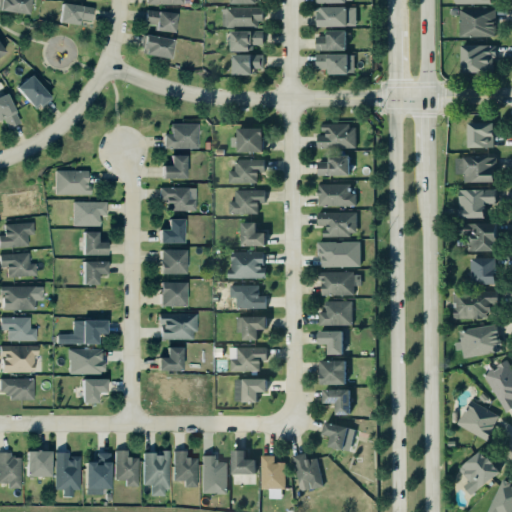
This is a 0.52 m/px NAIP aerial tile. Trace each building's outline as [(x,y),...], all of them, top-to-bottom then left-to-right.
[(27,0),(26,12),(0,8),(0,0),(27,0)] [(59,0),(91,5),(89,19),(79,17),(78,23),(56,20),(59,0)] [(223,6),(261,6),(261,20),(255,20),(255,26),(223,26),(223,6)] [(353,6),(353,25),(313,25),(313,12),(316,11),(315,7),(318,7),(318,6),(353,6)] [(176,13),(146,9),(144,24),(155,26),(155,30),(174,32),(176,13)] [(459,37),(495,37),(495,9),(459,9),(459,37)] [(261,30),(229,30),(229,49),(251,49),(251,43),(261,43),(261,30)] [(346,30),(325,30),(325,35),(315,35),(315,51),(346,50),(346,30)] [(140,33),(142,34),(143,32),(172,38),(168,57),(140,51),(141,46),(138,45),(140,33)] [(495,46),(462,45),(462,72),(494,72),(495,46)] [(312,53),(352,52),(352,73),(323,74),(323,67),(312,68),(312,53)] [(233,75),(253,74),(253,69),(263,69),(263,54),(232,55),(233,75)] [(14,86),(28,73),(47,95),(47,96),(48,97),(39,105),(37,104),(32,107),(14,86)] [(18,123),(8,93),(0,96),(0,119),(3,118),(7,127),(18,123)] [(160,132),(169,132),(169,130),(167,129),(167,125),(169,123),(169,122),(195,122),(196,147),(160,147),(160,132)] [(467,147),(493,147),(493,122),(468,122),(467,147)] [(314,135),(314,147),(352,146),(351,127),(345,127),(345,123),(318,123),(318,132),(323,132),(323,135),(314,135)] [(235,126),(260,126),(261,150),(236,151),(236,146),(229,146),(229,136),(235,136),(235,126)] [(168,153),(183,153),(183,176),(159,176),(160,163),(168,163),(168,153)] [(314,161),(315,174),(347,173),(346,154),(327,155),(327,161),(314,161)] [(455,156),(455,174),(464,174),(463,182),(495,182),(496,157),(455,156)] [(264,160),(235,159),(234,171),(228,171),(228,184),(257,184),(257,173),(264,173),(264,160)] [(54,194),(88,194),(89,170),(54,170),(54,194)] [(317,184),(318,207),(355,206),(355,193),(347,193),(347,184),(317,184)] [(166,210),(195,210),(195,187),(159,187),(159,202),(166,202),(166,210)] [(262,188),(262,201),(255,201),(255,212),(226,213),(226,200),(232,200),(232,189),(262,188)] [(459,218),(486,218),(485,206),(496,206),(496,189),(458,190),(459,218)] [(71,201),(71,224),(96,224),(96,213),(103,213),(103,201),(71,201)] [(322,237),(357,236),(356,212),(318,213),(318,227),(322,227),(322,237)] [(159,243),(183,242),(183,219),(168,219),(168,229),(159,229),(159,243)] [(0,234),(0,247),(28,246),(27,234),(33,234),(33,222),(3,223),(4,234),(0,234)] [(241,245),(264,246),(265,233),(256,233),(256,222),(242,222),(241,245)] [(497,223),(459,223),(459,234),(467,234),(467,251),(492,251),(492,240),(496,240),(497,223)] [(83,255),(106,255),(105,242),(97,242),(97,231),(82,231),(83,255)] [(358,237),(358,265),(318,265),(318,253),(314,253),(314,237),(358,237)] [(185,249),(160,249),(159,273),(184,273),(185,249)] [(264,251),(229,252),(230,278),(264,278),(264,251)] [(7,276),(36,275),(36,263),(28,263),(28,252),(0,253),(0,266),(7,266),(7,276)] [(472,285),(496,284),(496,258),(471,258),(472,285)] [(80,259),(104,259),(104,272),(95,272),(95,282),(80,282),(80,259)] [(320,295),(354,295),(354,286),(360,285),(360,272),(320,272),(320,295)] [(158,280),(183,280),(182,304),(157,304),(158,280)] [(42,286),(1,285),(1,309),(37,310),(37,300),(42,300),(42,286)] [(259,285),(229,285),(230,297),(236,297),(236,308),(266,308),(266,295),(259,295),(259,285)] [(453,291),(454,319),(495,318),(494,290),(453,291)] [(317,311),(323,311),(323,300),(350,300),(350,324),(316,324),(317,311)] [(195,339),(196,313),(160,312),(159,338),(195,339)] [(0,316),(0,328),(4,328),(4,331),(5,331),(5,339),(33,339),(34,327),(27,327),(28,316),(0,316)] [(266,316),(236,317),(236,332),(243,332),(243,340),(257,340),(257,329),(266,329),(266,316)] [(105,319),(72,320),(72,333),(56,334),(57,344),(97,343),(97,333),(106,333),(105,319)] [(458,330),(460,342),(454,343),(455,350),(462,349),(463,357),(502,352),(498,324),(458,330)] [(342,331),(319,331),(319,344),(328,344),(328,355),(343,354),(342,331)] [(35,372),(35,345),(1,345),(1,371),(35,372)] [(180,345),(165,345),(165,356),(156,356),(156,369),(180,369),(180,345)] [(230,371),(259,371),(259,361),(266,361),(266,347),(229,347),(230,371)] [(68,373),(102,374),(103,349),(68,348),(68,373)] [(318,359),(343,359),(343,383),(318,383),(318,359)] [(504,413),(511,408),(511,372),(506,361),(484,372),(504,413)] [(31,377),(0,377),(0,391),(4,391),(4,394),(7,394),(7,398),(31,399),(31,377)] [(234,379),(235,402),(258,401),(257,392),(266,392),(266,378),(234,379)] [(105,379),(82,379),(81,402),(97,402),(97,392),(105,392),(105,379)] [(320,389),(347,388),(347,413),(333,413),(333,402),(320,402),(320,389)] [(457,427),(488,439),(499,414),(468,401),(457,427)] [(328,447),(350,451),(354,429),(325,422),(322,435),(331,436),(328,447)] [(52,446),(52,486),(61,486),(61,493),(70,493),(70,486),(77,486),(77,451),(65,451),(65,446),(52,446)] [(48,450),(37,449),(37,448),(31,448),(31,450),(24,449),(24,475),(48,475),(48,450)] [(112,449),(125,449),(125,455),(128,455),(128,456),(135,456),(135,485),(123,485),(123,479),(112,479),(112,449)] [(171,449),(184,450),(184,456),(195,456),(194,486),(182,486),(182,480),(171,479),(171,449)] [(230,449),(230,473),(230,484),(252,484),(253,459),(243,458),(242,449),(230,449)] [(141,452),(141,484),(148,484),(148,494),(161,494),(161,487),(166,487),(166,450),(159,450),(159,454),(153,454),(153,452),(141,452)] [(499,472),(481,450),(458,468),(469,481),(463,486),(470,495),(499,472)] [(0,451),(0,482),(5,482),(5,488),(18,488),(17,457),(7,457),(7,451),(0,451)] [(85,460),(84,494),(102,494),(102,488),(109,488),(110,452),(95,452),(95,460),(85,460)] [(290,455),(302,452),(304,458),(307,458),(307,459),(314,457),(320,485),(309,488),(308,487),(298,490),(290,455)] [(227,493),(226,462),(216,462),(216,455),(201,455),(201,493),(227,493)] [(258,455),(272,455),(272,462),(282,462),(282,488),(258,488),(258,455)] [(511,511),(511,484),(501,480),(487,511),(511,511)]
